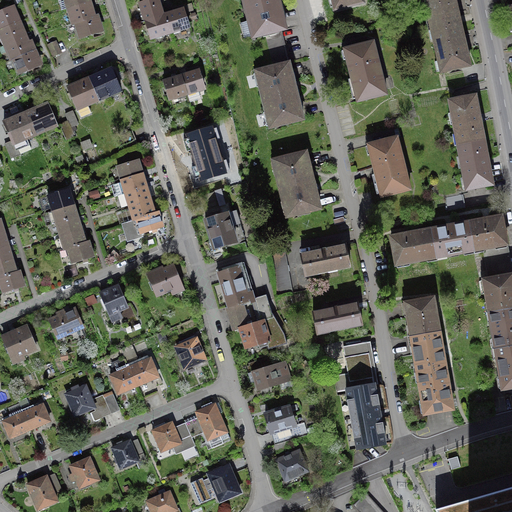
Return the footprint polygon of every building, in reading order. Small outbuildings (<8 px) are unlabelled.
[(88,0),(65,0),(68,8),(89,2),(88,0)] [(145,21),(163,16),(160,7),(158,0),(150,0),(140,3),(145,21)] [(243,0),(246,10),(279,2),(278,0),(243,0)] [(362,0),(332,0),(335,10),(363,3),(362,0)] [(460,24),(454,0),(423,0),(431,31),(460,24)] [(94,17),(90,6),(89,2),(68,8),(73,24),(76,23),(94,17)] [(286,30),(279,2),(246,10),(253,38),(265,35),(270,52),(285,48),(281,31),(286,30)] [(0,29),(19,22),(18,19),(13,7),(0,12),(0,29)] [(175,12),(166,15),(171,32),(189,27),(184,9),(175,12)] [(164,15),(163,16),(145,21),(150,39),(171,32),(166,15),(164,15)] [(76,23),(81,38),(101,32),(98,19),(97,16),(94,17),(76,23)] [(20,25),(19,22),(0,29),(0,32),(5,45),(25,37),(20,25)] [(471,67),(460,24),(431,31),(441,74),(471,67)] [(26,40),(25,37),(5,45),(12,60),(14,59),(34,50),(30,41),(27,42),(26,40)] [(56,42),(48,45),(53,56),(57,55),(61,53),(56,42)] [(373,43),(345,50),(358,101),(386,94),(373,43)] [(256,72),(262,96),(295,88),(285,48),(270,52),(273,67),(256,72)] [(35,53),(34,50),(14,59),(20,74),(40,65),(35,53)] [(93,77),(90,79),(99,100),(121,90),(112,69),(93,77)] [(190,74),(181,76),(187,94),(205,89),(199,71),(190,74)] [(187,94),(181,76),(172,79),(163,82),(169,100),(187,94)] [(77,109),(99,100),(90,79),(86,80),(68,88),(77,109)] [(303,120),(295,88),(262,96),(270,128),(303,120)] [(450,103),(459,147),(486,142),(477,98),(450,103)] [(29,112),(26,114),(35,135),(56,125),(48,104),(29,112)] [(68,121),(71,127),(79,124),(73,112),(69,113),(65,115),(68,121)] [(16,143),(35,135),(26,114),(22,115),(4,123),(12,141),(5,144),(11,159),(21,154),(16,143)] [(62,130),(66,140),(75,136),(71,127),(68,121),(64,123),(60,125),(62,130)] [(226,124),(221,125),(223,132),(224,138),(230,136),(226,124)] [(211,129),(188,136),(195,158),(202,180),(225,173),(211,129)] [(130,132),(116,138),(122,152),(136,146),(133,139),(130,132)] [(397,138),(369,145),(382,197),(409,190),(397,138)] [(90,140),(81,144),(84,152),(93,148),(90,140)] [(495,188),(486,142),(459,147),(468,193),(495,188)] [(272,163),(277,187),(314,179),(308,155),(272,163)] [(82,156),(76,159),(80,168),(86,166),(82,156)] [(122,180),(142,174),(141,170),(138,160),(117,167),(117,168),(118,167),(122,180)] [(142,174),(122,180),(126,193),(146,187),(143,178),(142,174)] [(322,214),(314,179),(277,187),(285,223),(322,214)] [(130,207),(150,200),(149,197),(146,187),(126,193),(130,207)] [(53,210),(73,204),(72,200),(69,190),(48,196),(48,197),(49,197),(53,210)] [(97,191),(87,194),(89,202),(99,198),(97,191)] [(460,195),(446,199),(448,210),(463,207),(460,195)] [(130,207),(134,220),(154,214),(154,213),(151,204),(150,200),(130,207)] [(73,204),(53,210),(57,223),(77,217),(74,207),(73,204)] [(219,212),(213,214),(213,215),(214,217),(205,220),(212,240),(213,240),(215,247),(214,247),(214,249),(236,242),(235,242),(245,239),(236,211),(227,214),(227,213),(220,215),(219,212)] [(158,212),(154,213),(154,214),(134,220),(133,220),(134,220),(126,222),(131,236),(141,233),(152,230),(162,227),(158,212)] [(61,236),(81,230),(80,226),(77,217),(57,223),(61,236)] [(511,271),(503,218),(470,223),(475,252),(483,251),(488,278),(511,274),(511,271)] [(470,223),(432,230),(437,259),(475,252),(470,223)] [(65,250),(69,249),(68,248),(85,243),(82,234),(81,230),(61,236),(65,249),(64,249),(65,250)] [(437,259),(432,230),(390,237),(395,266),(437,259)] [(88,241),(85,243),(68,248),(69,249),(73,262),(72,262),(72,263),(83,260),(93,256),(88,241)] [(282,245),(268,247),(277,295),(291,292),(282,245)] [(0,263),(12,260),(11,256),(8,246),(0,248),(0,263)] [(346,249),(301,258),(306,280),(351,271),(346,249)] [(120,256),(112,250),(108,256),(116,262),(120,256)] [(0,277),(16,273),(16,272),(13,263),(12,260),(0,263),(0,277)] [(252,301),(252,298),(247,282),(242,265),(221,272),(218,273),(219,279),(224,279),(230,299),(226,302),(228,307),(232,306),(240,303),(241,304),(252,301)] [(161,269),(148,274),(157,295),(171,289),(173,294),(183,290),(173,266),(168,268),(162,271),(161,269)] [(76,269),(65,272),(67,279),(78,275),(76,269)] [(19,271),(16,272),(16,273),(0,277),(0,280),(3,292),(3,293),(14,289),(24,286),(19,271)] [(489,315),(511,310),(511,274),(488,278),(483,279),(489,315)] [(110,290),(100,294),(110,315),(119,311),(119,310),(127,306),(119,286),(110,290)] [(83,294),(87,305),(95,302),(90,290),(83,294)] [(272,313),(266,295),(253,299),(260,322),(250,325),(240,328),(246,348),(259,344),(260,348),(267,346),(268,349),(287,344),(284,334),(272,313)] [(411,336),(439,331),(433,298),(406,303),(411,336)] [(227,308),(232,324),(245,320),(243,312),(241,304),(240,303),(232,306),(228,307),(227,308)] [(357,307),(313,316),(317,338),(362,329),(357,307)] [(123,313),(125,319),(134,316),(132,309),(123,313)] [(58,317),(51,320),(55,328),(52,329),(57,339),(57,340),(58,340),(58,341),(59,341),(60,341),(61,341),(70,337),(72,343),(85,338),(81,328),(82,327),(74,310),(65,314),(63,310),(60,312),(57,313),(58,317)] [(511,347),(511,310),(489,315),(495,351),(511,347)] [(11,334),(3,337),(12,358),(35,348),(26,327),(17,331),(16,330),(13,331),(10,333),(11,334)] [(445,368),(439,331),(411,336),(418,373),(445,368)] [(182,345),(177,347),(185,367),(204,359),(196,339),(193,340),(192,339),(191,337),(181,342),(182,345)] [(336,391),(345,389),(375,383),(367,343),(343,347),(349,377),(334,380),(336,391)] [(511,391),(511,347),(495,351),(503,393),(511,391)] [(123,353),(125,357),(137,385),(158,377),(150,359),(143,362),(143,360),(142,359),(134,362),(129,350),(123,353)] [(68,354),(60,355),(62,362),(69,361),(68,354)] [(137,385),(125,357),(118,359),(118,360),(112,363),(116,372),(117,373),(110,376),(118,394),(137,385)] [(250,364),(251,368),(252,372),(248,373),(251,382),(256,381),(259,389),(258,389),(260,397),(274,393),(272,386),(290,380),(286,367),(284,365),(283,362),(274,365),(271,357),(250,364)] [(452,408),(445,368),(418,373),(425,413),(452,408)] [(375,383),(345,389),(357,453),(387,447),(375,383)] [(67,394),(66,395),(70,405),(75,415),(94,407),(96,411),(99,410),(102,418),(103,417),(102,415),(109,412),(110,414),(111,414),(104,398),(103,395),(91,400),(85,386),(79,389),(78,386),(66,391),(67,394)] [(120,410),(113,394),(104,398),(111,414),(115,412),(120,410)] [(198,417),(185,423),(195,445),(192,437),(204,431),(208,439),(205,440),(209,449),(230,440),(217,408),(215,404),(213,405),(212,402),(201,406),(203,409),(196,412),(198,417)] [(33,409),(23,413),(30,429),(50,421),(43,404),(33,409)] [(295,425),(289,406),(277,410),(265,414),(271,433),(275,445),(308,435),(304,422),(295,425)] [(30,429),(23,413),(13,417),(3,421),(10,438),(30,429)] [(161,427),(152,431),(161,452),(173,447),(176,453),(195,445),(185,423),(174,427),(172,422),(166,425),(165,422),(162,423),(159,425),(161,427)] [(119,445),(112,448),(115,454),(112,455),(118,469),(138,461),(136,456),(143,454),(138,442),(131,445),(130,441),(123,444),(122,441),(118,443),(118,444),(119,445)] [(287,442),(274,446),(275,449),(277,453),(289,449),(287,442)] [(307,471),(299,450),(288,455),(277,460),(285,480),(282,481),(285,486),(301,480),(298,474),(307,471)] [(75,477),(80,488),(99,479),(89,458),(71,466),(75,477)] [(202,478),(190,483),(199,504),(211,498),(205,484),(212,481),(220,499),(229,495),(230,496),(239,492),(228,467),(218,471),(218,469),(217,468),(213,470),(214,473),(209,475),(211,477),(203,480),(202,478)] [(29,489),(38,509),(57,501),(53,493),(61,489),(55,476),(48,479),(47,477),(27,485),(29,489)] [(511,511),(511,486),(435,509),(436,511),(511,511)] [(169,492),(147,501),(151,511),(180,511),(179,508),(177,509),(169,492)] [(380,511),(365,495),(354,505),(360,511),(380,511)]
